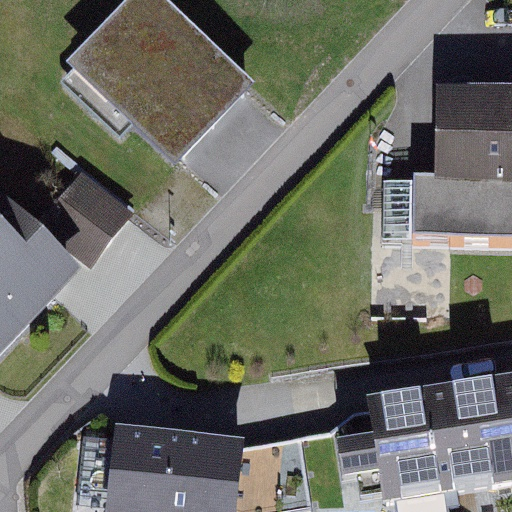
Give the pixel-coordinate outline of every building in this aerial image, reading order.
[(259,109),(151,8),(76,88),(183,190),(259,109)] [(511,119),(449,118),(446,204),(422,204),(420,267),(511,268),(511,119)] [(80,191),(47,237),(101,279),(136,227),(80,191)] [(0,395),(84,308),(9,237),(0,245),(0,395)] [(511,415),(387,432),(397,511),(489,511),(511,509),(511,415)] [(212,511),(208,444),(112,450),(115,511),(212,511)]
